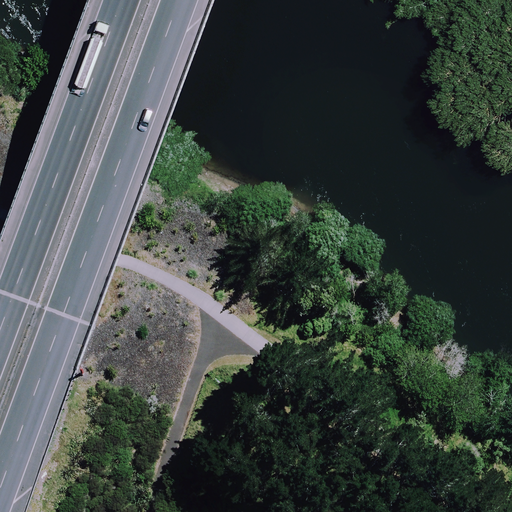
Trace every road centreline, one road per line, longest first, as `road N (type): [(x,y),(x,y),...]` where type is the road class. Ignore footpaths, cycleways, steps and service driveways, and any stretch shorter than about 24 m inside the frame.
road 1 (motorway): [(179,0),(0,497)]
road 2 (motorway): [(0,331),(121,0)]
